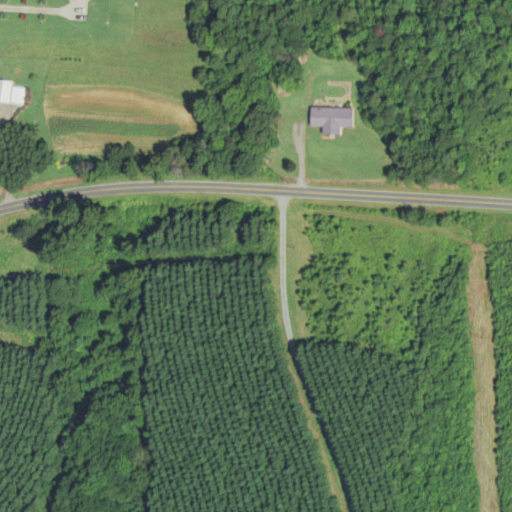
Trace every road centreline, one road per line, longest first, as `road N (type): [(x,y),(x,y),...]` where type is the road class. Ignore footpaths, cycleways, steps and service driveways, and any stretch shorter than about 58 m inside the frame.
road 1 (tertiary): [(0,208),(135,186),(511,202)]
road 2 (residential): [(346,511),(287,394),(285,189)]
